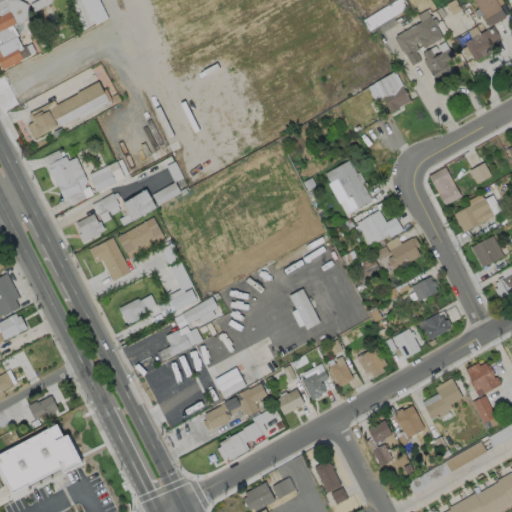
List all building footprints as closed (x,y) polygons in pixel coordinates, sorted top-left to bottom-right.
[(25,19),(15,24),(14,23),(11,24),(17,35),(15,36),(20,46),(23,44),(28,54),(17,60),(18,62),(10,66),(9,64),(0,69),(0,0),(19,0),(26,4),(25,19)] [(51,0),(50,3),(33,11),(30,3),(36,0),(32,0),(27,3),(25,0),(51,0)] [(82,0),(92,24),(105,19),(97,0),(82,0)] [(371,0),(355,9),(363,21),(408,2),(406,0),(371,0)] [(505,17),(490,25),(490,24),(487,25),(473,0),(495,0),(504,16),(505,17)] [(442,37),(423,48),(419,41),(415,44),(418,49),(415,50),(420,60),(411,65),(403,50),(401,51),(394,38),(395,37),(394,36),(430,15),(442,37)] [(481,55),(473,60),(463,42),(492,26),(499,38),(492,43),(478,51),(481,55)] [(429,48),(434,56),(448,48),(453,57),(446,61),(452,73),(435,82),(429,70),(428,71),(423,60),(425,59),(422,53),(429,48)] [(394,71),(402,84),(404,87),(402,87),(410,101),(390,112),(388,108),(388,107),(381,95),(374,99),(367,87),(374,83),(373,82),(394,71)] [(108,102),(77,118),(77,117),(56,127),(55,126),(33,138),(26,125),(31,122),(27,113),(53,100),(55,104),(76,93),(75,92),(97,81),(108,102)] [(64,155),(67,160),(75,156),(86,181),(83,183),(84,187),(65,196),(64,193),(60,194),(46,164),(64,155)] [(348,159),(356,173),(358,171),(364,181),(361,183),(370,199),(356,207),(350,196),(347,197),(336,178),(329,182),(324,173),(348,159)] [(96,190),(123,179),(116,162),(89,174),(96,190)] [(460,196),(443,205),(427,176),(444,167),(460,196)] [(179,191),(173,182),(158,191),(164,201),(179,191)] [(66,196),(71,205),(92,194),(88,185),(66,196)] [(155,206),(131,220),(120,203),(144,189),(155,206)] [(493,216),(462,232),(452,214),(483,197),(493,216)] [(377,209),(384,222),(394,216),(401,230),(389,237),(387,234),(368,246),(355,222),(377,209)] [(92,213),(96,222),(99,220),(103,228),(98,231),(99,233),(81,242),(77,234),(80,232),(74,222),(92,213)] [(164,239),(136,255),(135,254),(128,258),(116,236),(151,217),(164,239)] [(502,256),(481,268),(469,247),(491,235),(502,256)] [(111,236),(129,271),(111,280),(100,259),(94,262),(87,249),(111,236)] [(413,237),(418,245),(415,247),(419,255),(392,270),(386,259),(391,256),(388,250),(409,238),(410,239),(413,237)] [(191,287),(181,261),(170,265),(179,291),(191,287)] [(511,294),(502,300),(493,283),(511,272),(511,294)] [(18,297),(14,299),(18,307),(2,316),(1,314),(0,314),(0,275),(5,273),(18,297)] [(428,276),(431,281),(433,280),(435,285),(433,286),(436,291),(417,300),(409,286),(428,276)] [(319,322),(305,329),(288,295),(301,288),(319,322)] [(196,301),(192,289),(157,304),(162,316),(196,301)] [(179,328),(198,317),(201,323),(218,313),(209,297),(173,317),(179,328)] [(136,298),(137,300),(141,298),(146,310),(137,315),(139,318),(127,324),(122,315),(121,315),(117,307),(136,298)] [(0,320),(13,313),(15,317),(18,315),(25,328),(4,339),(0,331),(0,320)] [(436,313),(437,315),(441,314),(443,317),(442,318),(444,320),(446,319),(450,325),(447,326),(448,328),(428,339),(422,328),(420,329),(416,323),(423,319),(423,320),(436,313)] [(407,328),(410,332),(411,331),(414,336),(412,337),(419,349),(403,359),(391,337),(407,328)] [(176,329),(179,335),(183,332),(184,333),(190,330),(196,342),(190,345),(170,356),(166,347),(169,345),(164,335),(176,329)] [(383,371),(373,377),(370,372),(365,375),(355,357),(375,346),(385,364),(381,367),(383,371)] [(352,379),(337,387),(327,366),(335,362),(334,359),(340,356),(352,379)] [(477,362),(479,365),(485,362),(487,365),(489,364),(495,375),(493,376),(494,377),(496,376),(501,384),(479,397),(475,390),(474,391),(469,381),(470,380),(466,372),(467,372),(466,369),(468,368),(467,367),(477,362)] [(323,370),(327,377),(321,381),(325,388),(323,389),(325,391),(320,394),(321,395),(311,400),(300,379),(315,372),(316,374),(323,370)] [(3,394),(0,395),(0,374),(4,372),(11,385),(1,390),(3,394)] [(449,412),(442,416),(442,417),(440,419),(437,415),(431,419),(424,407),(441,398),(434,387),(451,378),(462,397),(450,404),(452,408),(448,410),(449,412)] [(259,383),(265,395),(258,399),(259,402),(256,404),(254,401),(253,401),(258,410),(244,416),(241,409),(232,413),(230,413),(228,414),(230,416),(227,418),(228,420),(211,429),(210,428),(206,430),(201,421),(206,419),(203,414),(219,405),(218,404),(236,395),(235,394),(247,388),(247,389),(259,383)] [(303,404),(282,415),(274,399),(295,388),(303,404)] [(49,395),(56,408),(53,410),(54,412),(42,418),(41,416),(34,419),(35,420),(33,421),(26,405),(35,401),(36,402),(49,395)] [(480,422),(493,418),(486,396),(472,400),(480,422)] [(410,441),(402,446),(395,434),(402,430),(393,415),(411,405),(424,428),(408,437),(410,441)] [(384,440),(380,442),(379,441),(374,443),(367,429),(384,419),(391,434),(383,438),(384,440)] [(248,449),(228,460),(226,456),(222,459),(216,448),(220,445),(218,442),(254,422),(260,433),(244,442),(248,449)] [(56,424),(0,452),(0,472),(11,493),(60,467),(63,472),(82,462),(67,433),(62,436),(56,424)] [(328,460),(331,465),(332,464),(334,467),(332,468),(341,486),(326,493),(314,467),(328,460)] [(511,500),(510,502),(511,504),(496,511),(443,511),(449,509),(448,507),(474,492),(475,494),(497,481),(496,480),(511,470),(511,500)] [(273,500),(253,511),(252,508),(247,510),(241,498),(245,496),(243,493),(263,482),(273,500)]
